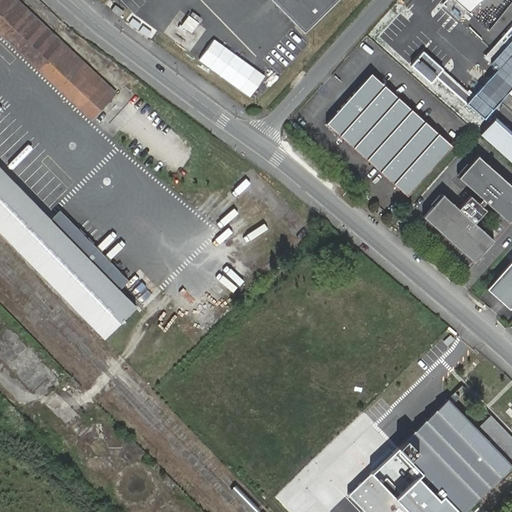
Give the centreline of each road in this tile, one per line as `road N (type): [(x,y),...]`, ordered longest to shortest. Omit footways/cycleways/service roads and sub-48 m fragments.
road 1 (unclassified): [(511,354),(258,141)]
road 2 (unclassified): [(258,141),(91,18)]
road 3 (unclassified): [(258,141),(382,0)]
